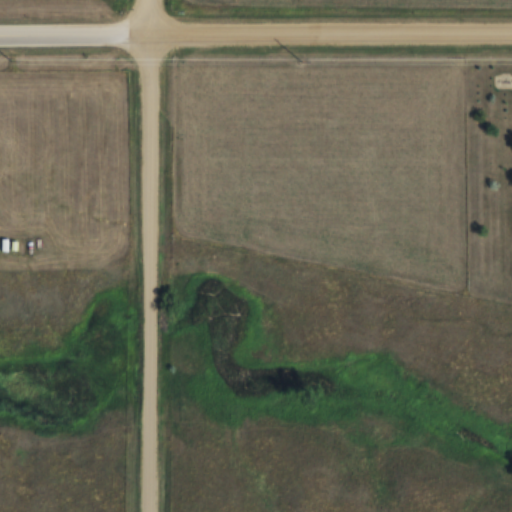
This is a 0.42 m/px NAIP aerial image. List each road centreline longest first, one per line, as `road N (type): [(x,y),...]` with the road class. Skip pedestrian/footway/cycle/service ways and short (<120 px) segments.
road 1 (residential): [(0,33),(511,32)]
road 2 (residential): [(146,511),(147,31)]
